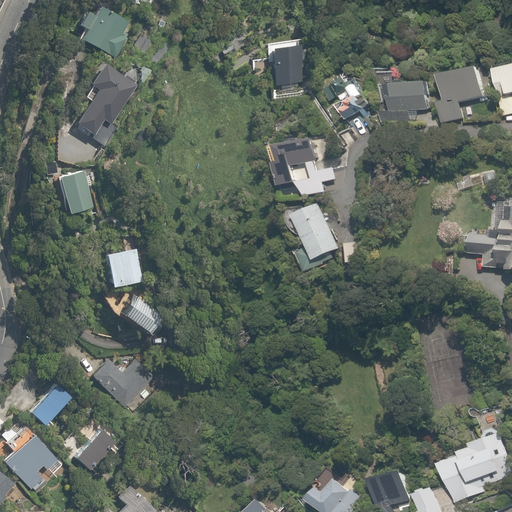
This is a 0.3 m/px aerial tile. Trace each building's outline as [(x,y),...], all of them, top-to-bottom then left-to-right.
[(123,20),(92,3),(87,12),(78,7),(71,21),(82,27),(77,36),(114,56),(125,37),(116,33),(123,20)] [(293,40),(267,44),(273,85),(300,81),(293,40)] [(108,124),(133,83),(95,61),(84,80),(91,84),(69,120),(90,133),(99,118),(108,124)] [(511,62),(492,68),(505,117),(511,114),(511,62)] [(483,95),(476,65),(438,74),(445,100),(438,102),(443,122),(464,117),(460,101),(483,95)] [(426,110),(425,79),(388,80),(389,112),(380,112),(380,121),(417,121),(417,110),(426,110)] [(322,190),(311,138),(278,145),(281,161),(273,162),(278,185),(296,181),(298,195),(322,190)] [(82,169),(56,174),(63,209),(89,204),(82,169)] [(511,197),(502,197),(500,237),(470,235),(469,251),(484,252),(483,265),(511,267),(511,197)] [(292,214),(306,246),(295,251),(303,270),(314,265),(311,259),(339,248),(320,203),(292,214)] [(359,239),(343,241),(346,264),(362,262),(359,239)] [(139,248),(99,250),(100,281),(140,279),(139,248)] [(154,310),(129,293),(116,312),(140,329),(154,310)] [(101,356),(86,373),(123,407),(152,376),(133,359),(120,373),(101,356)] [(66,393),(50,380),(25,410),(41,423),(66,393)] [(109,444),(94,430),(70,454),(86,469),(109,444)] [(457,455),(438,462),(454,504),(488,491),(486,485),(504,478),(500,467),(511,463),(500,431),(469,443),(470,446),(456,452),(457,455)] [(53,458),(29,434),(13,450),(10,447),(0,456),(0,460),(28,488),(39,478),(31,470),(39,463),(44,468),(53,458)] [(0,494),(11,481),(0,472),(0,494)] [(315,485),(305,497),(323,511),(347,511),(361,496),(335,474),(322,491),(315,485)] [(147,511),(152,507),(122,483),(112,495),(121,502),(113,511),(107,511),(97,504),(90,511),(147,511)] [(442,511),(433,487),(413,495),(419,511),(442,511)] [(271,511),(255,498),(243,511),(271,511)]
